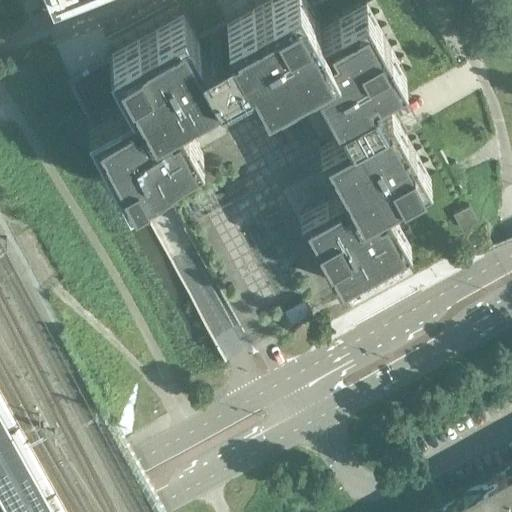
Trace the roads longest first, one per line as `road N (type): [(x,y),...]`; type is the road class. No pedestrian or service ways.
road 1 (secondary): [(511,257),(38,511)]
road 2 (secondary): [(146,511),(511,311)]
road 3 (track): [(179,399),(0,92)]
